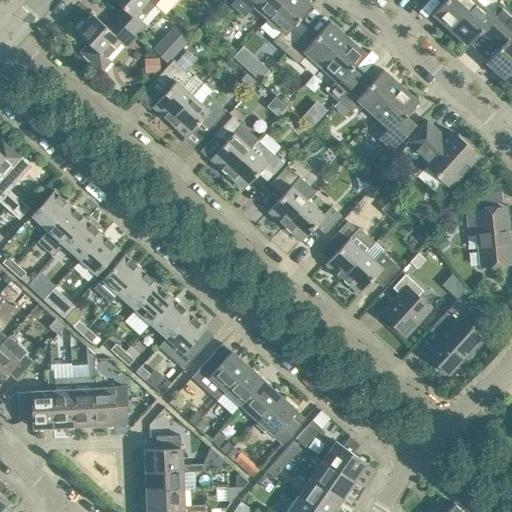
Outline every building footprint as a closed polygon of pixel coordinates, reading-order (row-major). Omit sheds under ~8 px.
[(154,4),(149,0),(114,0),(125,10),(117,19),(135,36),(145,26),(139,21),(154,4)] [(233,0),(231,3),(244,15),(253,6),(267,18),(283,0),(233,0)] [(306,0),(283,0),(267,18),(281,31),(272,41),(285,52),(303,33),(294,25),(312,5),(306,0)] [(476,0),(444,0),(432,13),(450,30),(476,0)] [(490,39),(511,14),(499,3),(491,12),(476,0),(450,30),(468,46),(481,31),(490,39)] [(135,36),(117,19),(108,28),(92,13),(76,31),(89,43),(81,52),(102,71),(110,61),(106,57),(121,41),(126,46),(135,36)] [(511,68),(511,14),(490,39),(499,47),(485,62),(503,78),(511,68)] [(303,33),(285,52),(298,64),(307,54),(321,67),(347,37),(330,21),(312,41),(303,33)] [(365,53),(347,37),(321,67),(334,79),(326,89),(338,100),(361,75),(352,67),(365,53)] [(169,121),(203,83),(194,75),(192,77),(173,60),(154,80),(166,91),(152,106),(169,121)] [(511,68),(503,78),(511,85),(511,68)] [(374,115),(401,85),(383,69),(370,84),(361,75),(338,100),(351,112),(360,102),(374,115)] [(226,110),(209,94),(212,91),(203,83),(169,121),(185,136),(199,120),(209,129),(226,110)] [(415,124),(405,116),(419,101),(401,85),(374,115),(388,127),(379,137),(393,149),(415,124)] [(258,139),(241,124),(232,116),(215,134),(224,143),(210,158),(227,173),(258,139)] [(479,156),(456,135),(451,142),(434,127),(415,148),(426,158),(423,162),(450,187),(479,156)] [(30,165),(22,158),(23,157),(2,138),(0,140),(0,201),(19,219),(28,208),(8,190),(30,165)] [(284,163),(258,139),(227,173),(243,188),(257,173),(267,181),(284,163)] [(268,211),(284,226),(308,200),(292,185),(299,176),(287,165),(269,184),(282,195),(268,211)] [(473,210),(467,211),(468,225),(476,224),(480,266),(511,262),(508,219),(503,219),(502,207),(496,208),(495,204),(501,200),(500,182),(472,203),(473,210)] [(48,230),(70,205),(54,190),(31,215),(48,230)] [(331,206),(324,214),(308,200),(284,226),(301,241),(315,225),(325,234),(342,216),(331,206)] [(64,244),(86,219),(70,205),(48,230),(37,242),(53,256),(64,244)] [(80,259),(102,234),(86,219),(64,244),(80,259)] [(373,244),(357,229),(347,220),(330,239),(340,247),(326,263),(342,278),(373,244)] [(119,249),(102,234),(80,259),(96,274),(119,249)] [(400,267),(382,251),(383,250),(375,242),(374,244),(373,244),(342,278),(359,293),(373,277),(382,286),(400,267)] [(102,278),(94,287),(110,302),(118,293),(141,269),(124,254),(102,278)] [(418,254),(410,262),(417,268),(425,260),(418,254)] [(17,264),(9,257),(8,256),(2,262),(11,270),(17,264)] [(33,278),(26,272),(17,264),(11,270),(27,284),(33,278)] [(135,308),(157,283),(141,269),(118,293),(135,308)] [(398,292),(380,312),(406,336),(431,308),(417,296),(423,290),(405,274),(393,287),(398,292)] [(49,293),(40,285),(33,278),(27,284),(43,299),(49,293)] [(151,322),(173,298),(157,283),(135,308),(151,322)] [(58,301),(49,293),(43,299),(52,307),(58,301)] [(167,337),(189,312),(173,298),(151,322),(167,337)] [(443,334),(425,353),(447,374),(471,349),(467,345),(478,334),(470,327),(478,318),(458,299),(433,324),(443,334)] [(167,337),(159,346),(184,368),(206,344),(197,336),(206,327),(189,312),(167,337)] [(57,335),(64,327),(55,319),(49,327),(57,335)] [(79,320),(73,326),(82,334),(87,328),(79,320)] [(96,336),(87,328),(82,334),(91,342),(96,336)] [(33,361),(6,337),(0,343),(0,380),(7,372),(16,380),(33,361)] [(116,343),(110,349),(119,357),(125,351),(116,343)] [(94,353),(86,347),(87,367),(95,367),(94,353)] [(133,359),(125,351),(119,357),(128,365),(133,359)] [(225,391),(248,366),(231,351),(223,360),(214,352),(193,376),(218,399),(225,391)] [(141,365),(135,371),(144,380),(150,374),(141,365)] [(241,406),(264,380),(248,366),(225,391),(241,406)] [(93,388),(96,388),(95,377),(88,378),(72,379),(74,425),(94,424),(93,388)] [(55,390),(55,379),(47,380),(48,391),(17,392),(18,417),(32,416),(33,427),(54,426),(52,390),(55,390)] [(74,425),(72,379),(55,379),(55,390),(52,390),(54,426),(74,425)] [(257,420),(280,395),(264,380),(241,406),(257,420)] [(126,386),(114,387),(96,388),(93,388),(94,424),(116,423),(115,413),(127,412),(126,386)] [(297,410),(280,395),(257,420),(283,443),(300,424),(291,416),(297,410)] [(195,425),(201,417),(195,412),(189,420),(195,425)] [(207,423),(201,417),(195,425),(201,430),(207,423)] [(322,427),(312,419),(295,438),(305,446),(322,427)] [(145,449),(146,470),(182,468),(182,472),(192,471),(192,464),(181,464),(180,435),(156,436),(157,449),(145,449)] [(359,445),(349,436),(343,446),(352,452),(359,445)] [(227,454),(233,447),(228,441),(221,449),(227,454)] [(336,441),(323,459),(354,481),(367,463),(352,452),(343,446),(336,441)] [(210,447),(203,463),(203,467),(231,466),(210,447)] [(239,452),(233,447),(227,454),(233,459),(239,452)] [(294,455),(287,448),(281,454),(289,461),(294,455)] [(289,461),(281,454),(276,460),(283,467),(289,461)] [(354,481),(323,459),(311,477),(342,499),(354,481)] [(183,489),(182,472),(182,468),(146,470),(147,491),(183,489)] [(332,511),(342,499),(311,477),(298,495),(323,511),(332,511)] [(0,509),(8,500),(0,492),(0,491),(6,485),(0,479),(0,509)] [(243,486),(226,487),(226,499),(233,499),(243,486)] [(183,505),(183,489),(147,491),(148,511),(184,509),(183,511),(188,511),(194,511),(194,505),(183,505)] [(323,511),(298,495),(286,511),(323,511)] [(464,511),(455,503),(447,511),(464,511)]
